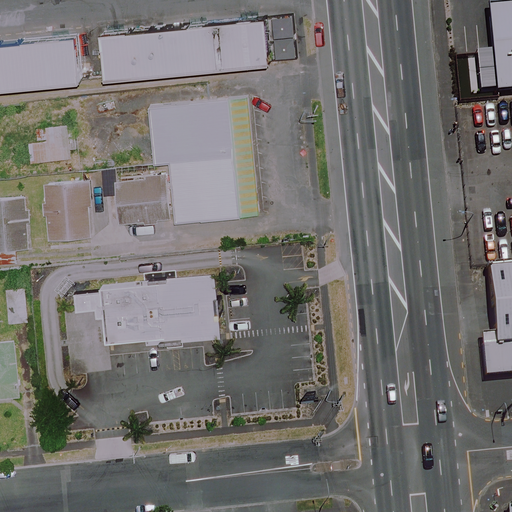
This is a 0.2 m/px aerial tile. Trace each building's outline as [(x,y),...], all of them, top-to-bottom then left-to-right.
[(292,21),(0,53),(0,101),(297,68),(292,21)] [(266,222),(255,105),(172,113),(177,170),(191,169),(197,229),(266,222)] [(54,171),(78,169),(73,123),(30,128),(34,161),(53,159),(54,171)] [(169,172),(118,176),(123,225),(173,220),(169,172)] [(90,181),(47,183),(50,239),(93,237),(90,181)] [(0,249),(31,246),(25,197),(0,199),(0,249)] [(78,282),(68,273),(54,288),(65,297),(78,282)] [(237,284),(121,294),(126,354),(242,343),(237,284)] [(29,314),(27,287),(7,289),(9,315),(29,314)] [(16,339),(0,340),(2,359),(0,358),(0,397),(21,395),(16,339)]
